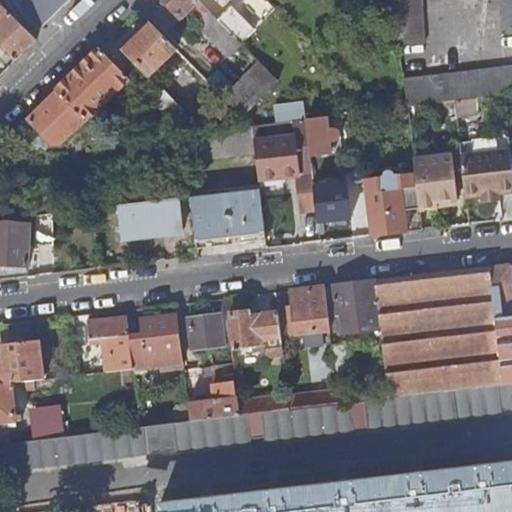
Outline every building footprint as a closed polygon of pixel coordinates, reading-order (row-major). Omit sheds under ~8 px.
[(36,0),(27,10),(45,28),(73,0),(36,0)] [(221,21),(200,0),(164,0),(169,5),(162,12),(176,26),(189,13),(200,25),(204,21),(235,53),(244,45),(243,44),(221,21)] [(427,44),(424,0),(391,0),(399,46),(427,44)] [(511,0),(502,0),(504,36),(511,35),(511,0)] [(0,45),(18,63),(40,41),(4,7),(0,12),(6,18),(0,24),(0,45)] [(234,7),(221,21),(243,44),(257,31),(234,7)] [(180,51),(155,26),(152,28),(148,26),(139,36),(139,39),(128,50),(153,77),(180,51)] [(39,111),(29,120),(40,131),(49,140),(56,147),(63,147),(91,120),(132,79),(103,49),(79,72),(39,111)] [(262,63),(226,98),(246,119),(280,81),(262,63)] [(511,68),(405,81),(410,107),(413,107),(450,102),(456,101),(476,99),(485,98),(507,96),(511,94),(511,68)] [(163,89),(152,100),(173,122),(185,111),(163,89)] [(152,100),(143,90),(133,99),(146,112),(139,118),(151,131),(156,126),(164,134),(175,124),(173,122),(152,100)] [(458,117),(478,114),(476,99),(456,101),(458,117)] [(327,117),(307,120),(312,155),(315,154),(316,160),(321,159),(321,154),(332,152),(327,117)] [(307,120),(292,121),(294,136),(296,147),(297,155),(300,176),(297,176),(302,212),(318,210),(316,188),(314,174),(312,155),(307,120)] [(256,153),(255,141),(253,133),(253,126),(190,134),(193,161),(256,153)] [(49,140),(40,131),(34,137),(43,147),(49,140)] [(256,153),(260,181),(297,176),(300,176),(297,155),(296,147),(294,136),(260,141),(255,141),(256,153)] [(511,140),(511,138),(462,144),(464,159),(511,153),(511,140)] [(511,153),(464,159),(468,198),(483,195),(484,198),(502,196),(502,193),(511,192),(511,153)] [(417,177),(422,209),(439,207),(439,202),(459,200),(456,172),(454,156),(443,157),(415,161),(417,172),(417,177)] [(422,209),(417,177),(417,172),(409,173),(401,180),(398,180),(396,171),(394,171),(392,170),(389,170),(387,172),(386,174),(387,183),(384,183),(374,177),(365,179),(372,236),(410,232),(408,211),(422,209)] [(348,184),(316,188),(318,210),(320,222),(353,218),(352,206),(350,194),(355,193),(357,193),(355,176),(347,177),(348,184)] [(261,185),(192,193),(192,197),(200,248),(268,240),(261,185)] [(180,199),(119,206),(124,239),(137,238),(137,236),(184,231),(180,199)] [(54,213),(0,219),(0,266),(8,266),(30,268),(31,246),(56,246),(54,213)] [(511,316),(496,318),(496,313),(511,311),(511,270),(511,264),(375,280),(381,328),(390,398),(511,383),(511,316)] [(381,328),(375,280),(333,285),(336,310),(341,309),(344,333),(381,328)] [(331,331),(326,285),(291,290),(294,310),(289,310),(292,335),(331,331)] [(284,356),(278,312),(251,315),(250,310),(230,313),(234,348),(265,344),(267,358),(284,356)] [(184,362),(178,314),(140,319),(142,335),(131,336),(135,368),(147,366),(184,362)] [(231,345),(230,335),(224,336),(222,319),(221,314),(189,317),(193,350),(231,345)] [(131,336),(128,317),(88,322),(90,339),(104,338),(109,337),(114,371),(135,368),(131,336)] [(229,319),(222,319),(224,336),(230,335),(231,335),(229,319)] [(108,372),(114,371),(109,337),(104,338),(108,372)] [(44,379),(40,340),(3,344),(4,363),(0,362),(0,374),(1,384),(13,383),(23,381),(34,380),(44,379)] [(348,343),(333,346),(336,375),(351,374),(348,343)] [(239,401),(237,382),(236,382),(235,376),(225,378),(225,383),(214,384),(216,401),(190,405),(190,407),(192,422),(241,416),(239,401)] [(35,388),(34,380),(23,381),(24,390),(35,388)] [(511,411),(511,383),(390,398),(360,401),(349,402),(340,403),(291,410),(241,416),(192,422),(177,424),(153,426),(142,428),(30,441),(19,443),(0,444),(0,471),(0,473),(166,454),(165,450),(179,449),(179,453),(253,444),(253,439),(267,438),(268,442),(504,414),(504,412),(511,411)] [(16,416),(13,383),(1,384),(0,383),(0,422),(4,422),(16,421),(22,420),(21,415),(16,416)] [(291,410),(340,403),(339,392),(289,398),(291,410)] [(291,410),(289,398),(289,395),(239,401),(241,416),(291,410)] [(142,428),(153,426),(153,422),(145,423),(142,396),(139,397),(142,428)] [(34,428),(67,426),(66,403),(33,405),(34,428)] [(192,422),(190,407),(181,408),(176,414),(177,424),(192,422)] [(19,443),(30,441),(28,432),(18,433),(19,443)] [(161,497),(134,500),(134,511),(511,511),(511,462),(162,504),(161,497)]
